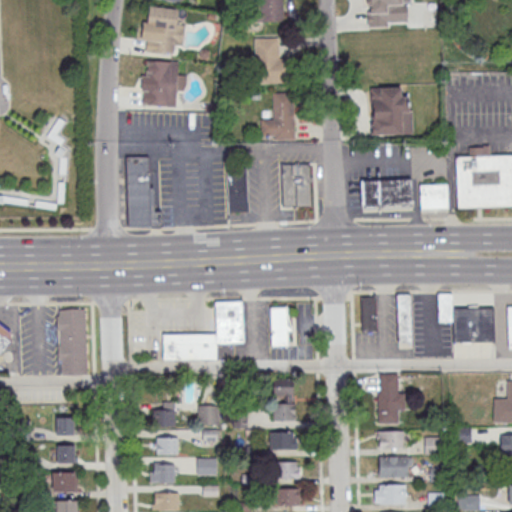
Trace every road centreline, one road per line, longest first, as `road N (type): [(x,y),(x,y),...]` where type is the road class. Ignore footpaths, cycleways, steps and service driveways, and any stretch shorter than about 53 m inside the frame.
road 1 (residential): [(106,264),(113,0)]
road 2 (residential): [(331,257),(324,0)]
road 3 (primary): [(331,257),(106,264)]
road 4 (residential): [(338,511),(334,365)]
road 5 (primary): [(511,241),(372,256)]
road 6 (primary): [(372,256),(511,269)]
road 7 (residential): [(114,511),(110,374)]
